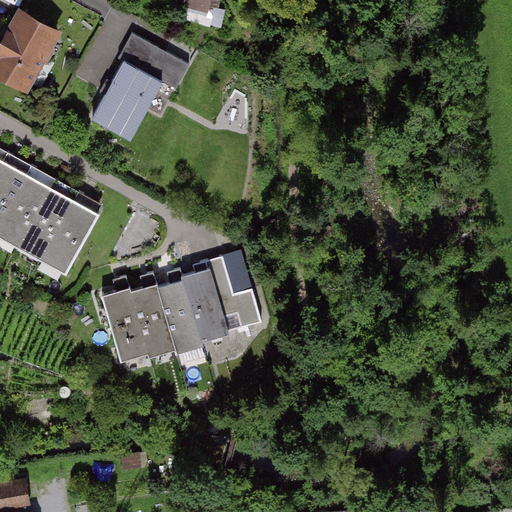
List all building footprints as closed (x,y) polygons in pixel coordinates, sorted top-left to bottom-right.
[(211,0),(184,0),(184,4),(208,11),(211,0)] [(0,39),(0,70),(27,86),(61,25),(20,3),(0,39)] [(191,61),(133,32),(121,56),(127,58),(163,77),(179,85),(191,61)] [(163,77),(127,58),(96,118),(132,137),(163,77)] [(0,166),(0,220),(27,173),(4,160),(0,166)] [(0,220),(0,234),(18,245),(51,186),(27,173),(0,220)] [(18,245),(42,258),(74,199),(51,186),(18,245)] [(42,258),(66,271),(99,212),(74,199),(42,258)] [(243,326),(261,321),(252,287),(234,292),(223,255),(201,261),(204,269),(184,275),(185,280),(202,339),(228,332),(223,314),(238,310),(243,326)] [(202,339),(185,280),(159,288),(177,348),(178,351),(203,343),(202,339)] [(177,348),(159,288),(157,282),(131,290),(149,350),(151,355),(177,348)] [(129,285),(103,293),(123,358),(149,350),(131,290),(129,285)] [(0,486),(0,504),(30,500),(27,482),(0,486)]
